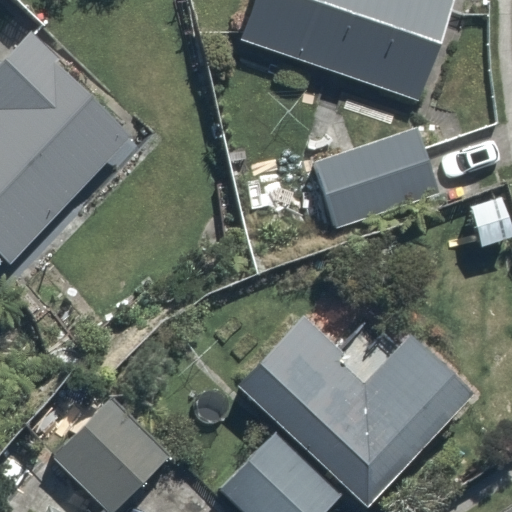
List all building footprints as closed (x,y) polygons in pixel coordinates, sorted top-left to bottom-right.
[(247,0),(236,32),(425,101),(461,0),(247,0)] [(144,117),(37,23),(0,65),(0,245),(17,261),(144,117)] [(446,184),(421,117),(308,160),(333,226),(446,184)] [(370,508),(490,393),(420,321),(368,372),(304,305),(233,374),(281,423),(224,479),(255,511),(324,511),(350,487),(370,508)] [(84,366),(52,398),(78,423),(48,453),(107,511),(110,511),(170,452),(84,366)] [(64,511),(48,503),(42,511),(64,511)]
